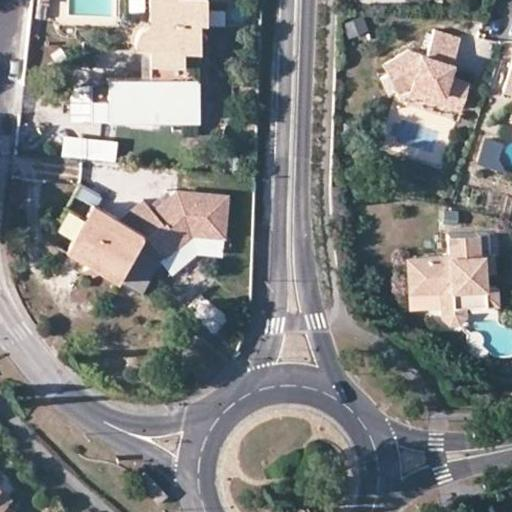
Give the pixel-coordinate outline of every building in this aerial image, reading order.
[(133,48),(150,49),(197,49),(198,21),(204,20),(204,0),(148,0),(149,18),(152,19),(152,25),(146,25),(143,27),(137,32),(133,48)] [(45,18),(46,3),(37,1),(35,17),(45,18)] [(427,89),(424,99),(459,110),(468,82),(447,75),(441,73),(445,62),(450,64),(459,37),(433,29),(425,55),(408,50),(380,64),(395,91),(409,84),(427,89)] [(196,79),(197,49),(150,49),(149,77),(196,79)] [(449,70),(450,64),(445,62),(441,73),(447,75),(449,70)] [(196,120),(196,79),(149,77),(107,78),(107,119),(196,120)] [(107,119),(107,78),(64,92),(64,119),(107,119)] [(406,93),(424,99),(427,89),(409,84),(406,93)] [(60,154),(103,156),(104,134),(61,133),(60,154)] [(81,182),(75,192),(94,203),(100,193),(81,182)] [(470,186),(467,207),(492,211),(495,190),(470,186)] [(169,189),(151,204),(156,210),(174,194),(169,189)] [(160,258),(191,232),(224,235),(229,195),(179,190),(174,194),(156,210),(151,204),(146,199),(122,219),(143,231),(136,244),(160,258)] [(94,203),(85,218),(73,238),(66,249),(87,262),(84,267),(94,273),(98,269),(139,292),(160,258),(136,244),(143,231),(122,219),(94,203)] [(54,227),(73,238),(85,218),(66,206),(54,227)] [(496,231),(448,233),(449,254),(406,256),(409,308),(440,306),(441,315),(448,322),(458,321),(465,314),(464,305),(497,303),(496,285),(484,285),(483,271),(493,271),(492,253),(497,253),(496,231)] [(191,232),(160,258),(172,271),(197,250),(222,253),(224,235),(191,232)] [(167,493),(145,471),(136,480),(157,503),(167,493)] [(0,511),(16,511),(7,504),(12,498),(0,486),(0,511)]
